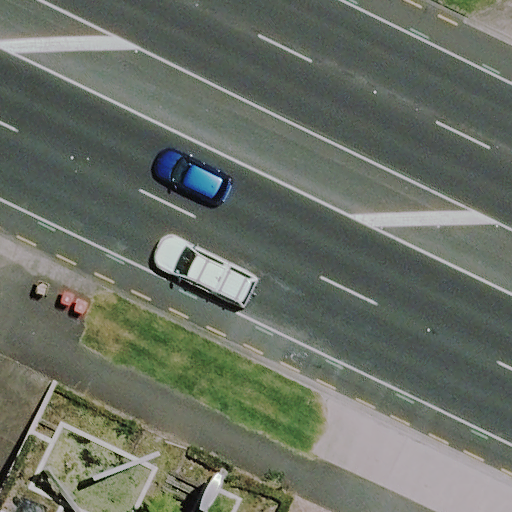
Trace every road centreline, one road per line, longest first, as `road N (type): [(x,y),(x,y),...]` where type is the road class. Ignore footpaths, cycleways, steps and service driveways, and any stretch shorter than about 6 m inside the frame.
road 1 (secondary): [(511,281),(0,35)]
road 2 (unknown): [(417,236),(273,511)]
